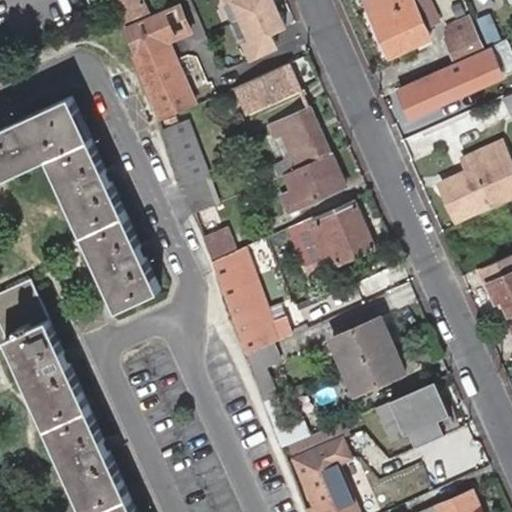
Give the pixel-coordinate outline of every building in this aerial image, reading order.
[(116,0),(126,25),(147,15),(141,0),(116,0)] [(226,0),(227,1),(230,0),(235,0),(252,38),(245,41),(253,61),(284,47),(278,33),(292,27),(280,0),(226,0)] [(368,0),(374,13),(392,5),(389,0),(368,0)] [(389,0),(392,5),(374,13),(392,55),(434,36),(430,27),(423,11),(420,4),(418,0),(389,0)] [(428,0),(427,0),(420,4),(423,11),(430,27),(440,24),(428,0)] [(180,5),(127,29),(161,120),(197,105),(177,60),(171,64),(162,44),(168,40),(191,30),(180,5)] [(486,47),(476,23),(456,31),(460,40),(456,42),(462,57),(486,47)] [(168,40),(162,44),(171,64),(177,60),(168,40)] [(302,92),(290,65),(271,73),(242,86),(234,88),(246,116),(302,92)] [(163,289),(74,97),(0,131),(0,181),(53,158),(123,308),(163,289)] [(270,166),(276,178),(283,175),(292,172),(290,168),(328,152),(310,107),(310,106),(265,126),(265,127),(272,139),(276,137),(286,160),(270,166)] [(191,123),(166,130),(186,186),(210,176),(213,175),(191,123)] [(443,183),(458,218),(511,194),(511,162),(503,142),(467,159),(472,170),(443,183)] [(339,174),(331,155),(292,172),(283,175),(291,193),(281,198),(287,213),(339,191),(332,177),(339,174)] [(332,177),(339,191),(345,188),(339,174),(332,177)] [(187,188),(197,213),(211,206),(220,202),(210,176),(186,186),(187,188)] [(315,217),(290,228),(296,241),(312,278),(374,250),(356,210),(344,215),(341,208),(316,219),(315,217)] [(227,228),(206,236),(215,261),(230,254),(235,252),(227,228)] [(290,228),(244,248),(249,262),(296,241),(290,228)] [(235,252),(230,254),(251,303),(234,311),(249,353),(273,343),(320,322),(311,300),(332,291),(330,285),(308,295),(306,291),(294,296),(287,279),(262,290),(249,262),(244,248),(235,252)] [(230,254),(215,261),(234,311),(251,303),(230,254)] [(384,259),(389,269),(399,264),(396,254),(384,259)] [(511,254),(479,269),(484,285),(490,282),(495,293),(499,302),(509,298),(511,305),(511,254)] [(389,269),(384,259),(349,273),(362,303),(408,284),(399,264),(389,269)] [(138,511),(34,280),(0,295),(0,317),(87,511),(138,511)] [(499,302),(495,293),(490,295),(493,305),(499,302)] [(329,341),(341,367),(391,345),(380,319),(329,341)] [(273,343),(249,353),(256,373),(267,368),(281,361),(273,343)] [(391,345),(341,367),(354,395),(402,373),(391,345)] [(267,368),(256,373),(266,400),(277,395),(267,368)] [(435,380),(389,400),(405,435),(410,433),(416,448),(446,435),(440,421),(451,416),(435,380)] [(300,418),(276,428),(283,448),(288,446),(308,437),(300,418)] [(337,424),(308,437),(288,446),(295,463),(344,443),(337,424)] [(315,510),(310,511),(356,511),(336,467),(351,459),(344,443),(295,463),(315,510)] [(479,511),(472,493),(427,511),(479,511)]
